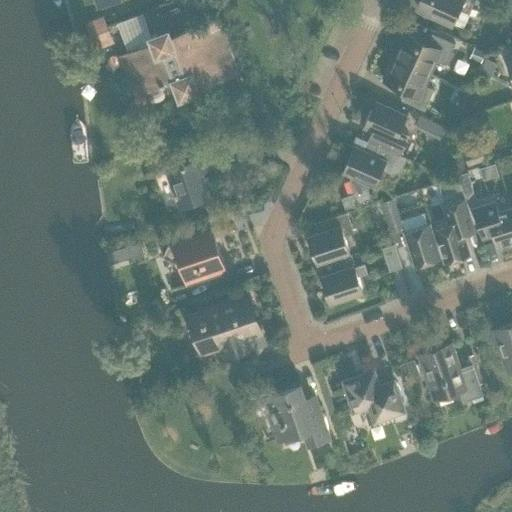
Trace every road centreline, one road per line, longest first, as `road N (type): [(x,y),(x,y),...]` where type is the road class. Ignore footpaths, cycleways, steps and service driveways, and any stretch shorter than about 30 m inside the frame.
road 1 (residential): [(307,347),(273,250),(276,233),(378,0)]
road 2 (residential): [(511,274),(307,347)]
